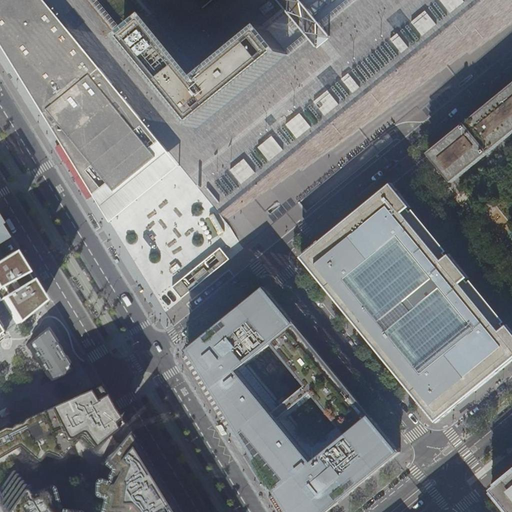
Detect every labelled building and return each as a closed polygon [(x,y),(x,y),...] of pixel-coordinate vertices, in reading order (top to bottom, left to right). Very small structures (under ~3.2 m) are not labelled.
[(0,0),(0,43),(11,61),(32,95),(51,126),(54,130),(58,127),(67,138),(61,142),(71,159),(91,192),(93,194),(101,188),(104,191),(130,171),(159,147),(156,143),(159,141),(121,94),(117,97),(108,85),(111,82),(102,70),(99,68),(98,68),(42,0),(0,0)] [(464,1),(463,0),(440,0),(450,12),(464,1)] [(436,24),(425,10),(411,21),(422,35),(436,24)] [(286,54),(264,26),(201,77),(150,14),(122,37),(196,128),(286,54)] [(76,28),(85,40),(90,36),(82,24),(76,28)] [(409,47),(397,33),(390,39),(402,53),(409,47)] [(360,87),(349,73),(342,78),(353,92),(360,87)] [(121,94),(111,82),(108,85),(117,97),(121,94)] [(511,86),(488,106),(461,129),(439,146),(429,155),(435,161),(453,184),(511,135),(511,86)] [(339,104),(328,90),(314,101),(325,115),(339,104)] [(311,127),(300,113),(286,124),(297,138),(311,127)] [(269,161),(283,149),(272,135),(258,147),(269,161)] [(101,188),(93,194),(110,221),(179,165),(159,141),(156,143),(159,147),(130,171),(104,191),(101,188)] [(255,172),(244,158),(233,167),(230,170),(241,184),(255,172)] [(303,256),(297,260),(306,271),(325,293),(346,319),(376,356),(403,388),(425,415),(432,424),(436,421),(448,411),(467,395),(483,382),(506,363),(511,357),(511,337),(503,326),(501,328),(499,325),(501,323),(493,314),(467,282),(465,283),(463,281),(465,279),(445,256),(444,257),(441,255),(443,253),(441,250),(416,220),(410,212),(408,213),(405,211),(407,209),(395,194),(388,186),(371,200),(345,221),(303,256)] [(220,247),(172,286),(175,290),(174,292),(175,291),(177,294),(176,294),(176,295),(178,294),(181,298),(187,293),(229,258),(220,247)] [(10,254),(0,260),(0,333),(2,336),(41,303),(35,294),(10,254)] [(201,339),(185,352),(192,363),(203,380),(216,401),(231,426),(239,438),(244,447),(264,479),(284,511),(325,511),(339,501),(359,484),(384,463),(396,454),(392,449),(365,415),(332,376),(309,348),(290,324),(284,317),(271,301),(261,289),(253,297),(201,339)] [(48,383),(72,372),(58,350),(45,329),(24,346),(48,383)] [(97,394),(94,388),(39,413),(5,427),(0,429),(0,456),(14,450),(33,465),(42,457),(56,462),(74,441),(85,452),(109,433),(117,426),(107,411),(97,394)] [(169,511),(157,491),(147,475),(135,456),(121,434),(99,465),(106,472),(106,473),(105,476),(104,477),(103,478),(103,479),(103,480),(103,482),(103,484),(103,485),(102,486),(101,486),(100,486),(95,484),(94,484),(93,484),(92,484),(92,485),(91,490),(91,500),(93,501),(95,502),(99,502),(99,504),(97,511),(54,511),(51,501),(50,495),(48,493),(45,491),(29,496),(25,495),(13,474),(0,487),(0,510),(1,511),(169,511)] [(511,511),(511,475),(493,491),(510,511),(511,511)]
